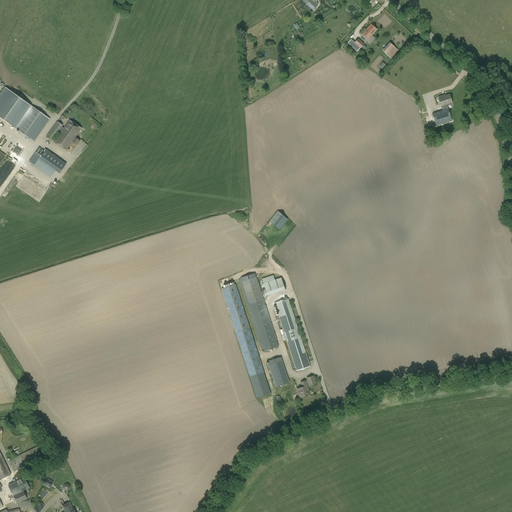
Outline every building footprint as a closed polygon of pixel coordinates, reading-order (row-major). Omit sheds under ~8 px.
[(317,5),(311,0),(301,0),(313,10),(317,5)] [(365,29),(362,33),(369,40),(373,36),(372,35),(377,30),(370,24),(366,29),(365,29)] [(358,39),(355,42),(352,39),(348,43),(351,46),(357,51),(364,44),(358,39)] [(391,42),(383,50),(392,58),(399,50),(391,42)] [(50,119),(29,104),(5,87),(0,94),(0,117),(13,127),(34,142),(50,119)] [(441,106),(442,111),(432,114),(436,126),(452,121),(448,108),(446,105),(452,103),(449,95),(445,96),(445,95),(438,97),(438,98),(441,106)] [(69,120),(64,128),(62,127),(63,126),(57,122),(46,137),(52,142),(59,131),(61,132),(54,142),(66,151),(72,142),(77,145),(80,141),(75,137),(81,129),(69,120)] [(45,149),(40,156),(36,152),(29,162),(34,166),(51,178),(55,171),(59,174),(66,164),(45,149)] [(279,229),(287,219),(277,212),(269,221),(279,229)] [(262,278),(267,295),(287,289),(283,277),(276,279),(274,275),(262,278)] [(279,346),(264,300),(256,277),(241,282),(249,305),(264,351),(279,346)] [(236,284),(235,283),(221,289),(250,376),(264,371),(236,284)] [(296,371),(311,367),(288,299),(274,304),(284,335),(282,336),(283,341),(286,340),(296,371)] [(289,383),(281,357),(267,361),(275,387),(289,383)] [(300,382),(301,388),(296,389),(299,398),(310,394),(308,387),(316,384),(314,376),(306,378),(307,380),(300,382)] [(8,461),(14,472),(43,458),(37,446),(8,461)] [(0,479),(11,475),(0,452),(0,479)] [(24,478),(18,481),(18,480),(8,485),(17,504),(27,499),(23,491),(29,488),(24,478)] [(43,498),(49,492),(45,489),(39,494),(43,498)] [(62,506),(65,511),(64,511),(74,511),(69,502),(62,506)]
